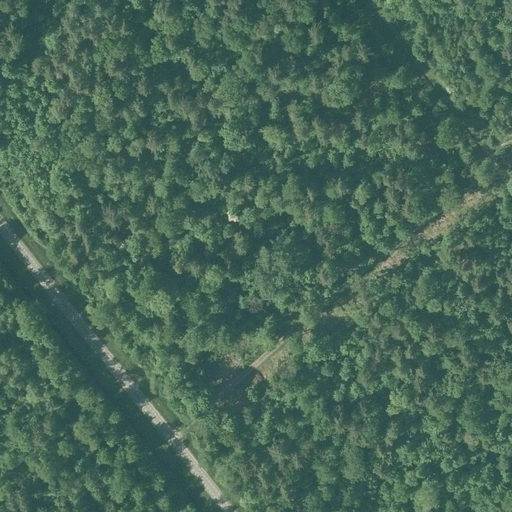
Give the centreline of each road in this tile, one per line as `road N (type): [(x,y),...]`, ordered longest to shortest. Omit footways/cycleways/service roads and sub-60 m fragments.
road 1 (track): [(495,168),(367,262),(169,437)]
road 2 (tertiary): [(228,511),(0,225)]
road 3 (track): [(511,188),(369,0)]
